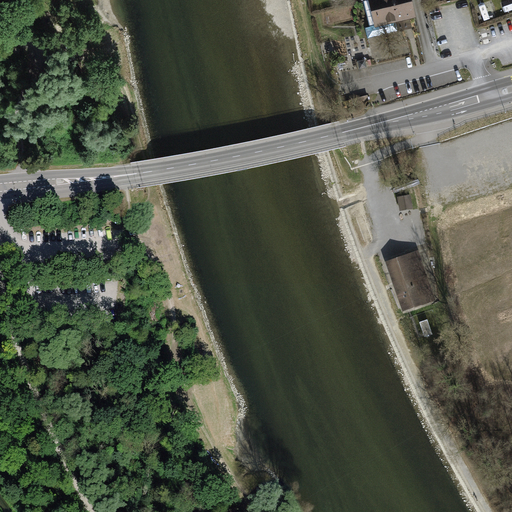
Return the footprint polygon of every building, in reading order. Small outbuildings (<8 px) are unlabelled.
[(365,28),(368,38),(405,30),(403,19),(407,18),(414,16),(409,0),(363,0),(370,27),(365,28)] [(364,90),(344,96),(347,106),(367,100),(364,90)] [(361,159),(357,146),(348,149),(351,162),(361,159)] [(409,196),(399,197),(401,210),(411,208),(409,196)] [(416,255),(389,264),(404,306),(413,303),(415,307),(432,301),(416,255)] [(432,334),(427,319),(419,322),(425,337),(432,334)]
